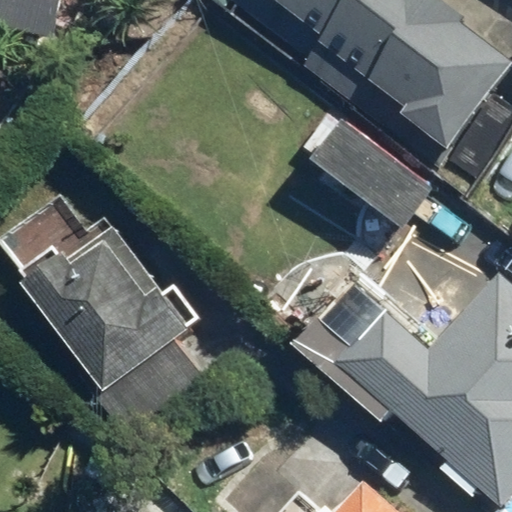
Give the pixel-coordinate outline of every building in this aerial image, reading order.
[(0,0),(0,34),(55,45),(66,0),(0,0)] [(472,30),(433,0),(253,0),(410,121),(406,126),(451,161),(511,82),(511,69),(468,36),(472,30)] [(300,153),(311,160),(301,175),(406,249),(442,197),(326,116),(300,153)] [(112,409),(201,333),(175,296),(169,301),(114,231),(105,239),(66,192),(0,247),(0,260),(30,296),(21,303),(112,409)] [(499,511),(511,511),(511,292),(504,286),(435,358),(357,295),(299,366),(385,442),(396,428),(452,473),(446,479),(479,507),(485,500),(499,511)] [(393,511),(370,492),(352,511),(317,511),(303,500),(293,511),(393,511)]
